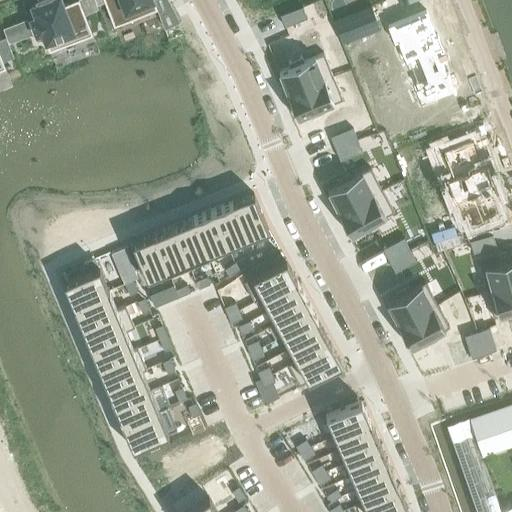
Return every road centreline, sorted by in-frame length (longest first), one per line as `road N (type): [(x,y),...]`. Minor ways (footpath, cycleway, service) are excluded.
road 1 (residential): [(202,0),(396,403),(434,511)]
road 2 (unclassified): [(511,128),(464,0)]
